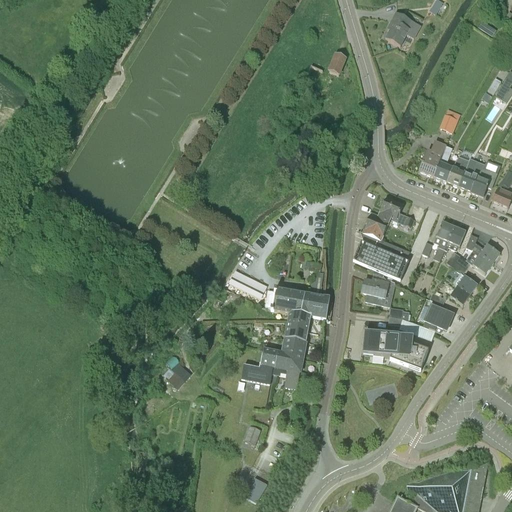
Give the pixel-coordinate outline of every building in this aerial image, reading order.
[(437,2),(430,14),(435,17),(442,5),(437,2)] [(394,24),(385,41),(400,49),(406,37),(414,41),(421,29),(411,24),(395,15),(391,23),(394,24)] [(495,33),(482,24),(478,29),(492,38),(495,33)] [(336,58),(330,73),(339,76),(345,61),(336,58)] [(493,97),(495,92),(501,84),(495,80),(487,93),(493,97)] [(502,103),(506,97),(511,88),(503,84),(495,98),(502,103)] [(448,112),(445,118),(457,123),(460,116),(448,112)] [(441,130),(453,135),(457,123),(445,118),(441,130)] [(425,159),(419,174),(432,180),(439,164),(441,159),(445,148),(435,144),(431,155),(427,154),(425,159)] [(439,164),(432,180),(436,181),(436,182),(438,183),(439,182),(447,185),(453,170),(445,167),(452,151),(445,148),(441,159),(439,164)] [(453,170),(447,185),(453,188),(455,189),(457,189),(458,190),(464,175),(469,162),(459,158),(459,160),(458,159),(453,170)] [(464,175),(458,190),(460,191),(461,191),(463,192),(464,192),(471,195),(477,180),(480,174),(481,172),(482,170),(483,167),(469,161),(469,162),(464,175)] [(477,180),(471,195),(479,198),(483,200),(484,196),(487,190),(491,192),(497,176),(482,170),(481,172),(480,174),(477,180)] [(508,174),(501,185),(508,189),(511,182),(511,176),(508,174)] [(497,190),(491,203),(508,210),(511,199),(511,196),(506,194),(509,189),(501,185),(498,190),(497,190)] [(390,223),(410,232),(413,222),(398,216),(402,208),(400,208),(400,205),(398,204),(396,206),(385,201),(378,219),(376,222),(388,228),(390,223)] [(376,222),(378,219),(370,215),(362,235),(359,234),(359,235),(361,235),(382,243),(388,228),(376,222)] [(443,252),(453,229),(442,225),(433,245),(439,247),(433,261),(439,263),(443,252)] [(453,229),(443,252),(447,253),(448,250),(456,253),(459,250),(465,235),(453,229)] [(382,243),(361,235),(368,238),(366,245),(364,245),(356,264),(379,273),(377,277),(383,279),(384,276),(397,281),(403,268),(401,267),(403,262),(406,263),(409,255),(382,243)] [(472,252),(492,267),(500,256),(487,247),(484,252),(475,245),(477,240),(471,237),(466,249),(472,252)] [(421,256),(428,259),(432,248),(426,245),(421,256)] [(485,277),(492,267),(472,252),(465,263),(459,259),(455,264),(466,272),(470,266),(472,267),(472,268),(485,277)] [(453,254),(446,265),(452,269),(455,264),(459,259),(453,254)] [(452,269),(460,275),(462,277),(466,272),(455,264),(452,269)] [(458,279),(453,285),(457,288),(470,298),(470,297),(472,295),(477,288),(464,278),(462,282),(458,279)] [(248,288),(241,288),(241,296),(249,296),(250,289),(256,289),(257,281),(248,280),(248,288)] [(379,284),(372,282),(371,284),(364,283),(361,296),(369,297),(368,301),(375,303),(376,299),(385,301),(388,286),(379,284)] [(251,301),(260,301),(260,294),(266,295),(267,287),(259,286),(259,294),(251,294),(251,301)] [(457,288),(449,299),(462,308),(467,302),(468,300),(470,298),(457,288)] [(326,322),(329,301),(274,292),(273,295),(275,295),(272,311),(271,310),(270,313),(290,318),(290,316),(310,319),(326,322)] [(430,302),(442,307),(445,301),(432,296),(430,302)] [(422,329),(428,331),(434,334),(435,333),(436,330),(441,332),(446,335),(450,326),(454,318),(443,314),(440,312),(442,308),(433,304),(431,308),(429,308),(428,310),(423,322),(422,324),(424,325),(424,326),(422,329)] [(389,318),(401,321),(402,314),(402,312),(390,311),(389,318)] [(290,316),(289,323),(298,325),(297,334),(307,336),(310,319),(290,316)] [(400,328),(401,321),(389,318),(388,327),(400,328)] [(289,323),(286,341),(305,345),(307,336),(297,334),(298,325),(289,323)] [(364,335),(361,357),(390,360),(409,367),(408,369),(409,370),(409,369),(419,373),(422,364),(423,364),(427,353),(404,345),(404,346),(397,344),(397,339),(398,339),(398,338),(364,335)] [(286,341),(283,354),(303,358),(305,345),(286,341)] [(243,367),(242,376),(247,377),(246,382),(270,386),(272,375),(274,375),(275,370),(278,355),(263,352),(260,366),(260,367),(259,370),(243,367)] [(296,392),(303,358),(283,354),(282,356),(282,360),(290,362),(289,371),(287,371),(287,376),(284,389),(296,392)] [(282,356),(278,355),(275,370),(274,375),(277,376),(279,374),(287,376),(287,371),(289,371),(290,362),(282,360),(282,356)] [(175,375),(185,384),(191,376),(181,367),(180,368),(178,366),(172,373),(175,375)] [(185,384),(175,375),(168,382),(178,391),(185,384)] [(250,429),(245,442),(245,443),(255,446),(260,432),(250,429)] [(408,485),(406,487),(407,491),(411,494),(416,496),(436,511),(478,511),(484,487),(488,466),(470,470),(418,484),(413,483),(408,485)] [(245,498),(257,506),(268,487),(256,480),(245,498)] [(415,511),(417,509),(397,500),(391,511),(415,511)]
